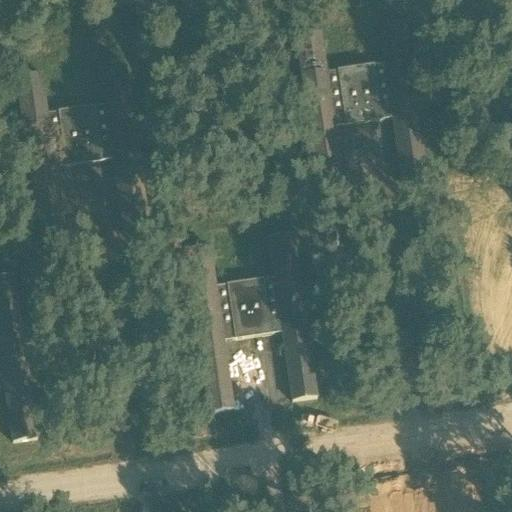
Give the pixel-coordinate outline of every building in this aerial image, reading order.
[(132,0),(136,21),(167,16),(165,0),(241,0),(242,5),(271,1),(270,0),(132,0)] [(299,38),(322,200),(348,197),(339,132),(391,124),(401,189),(428,184),(404,24),(377,27),(385,69),(331,77),(325,34),(299,38)] [(16,79),(39,242),(67,238),(57,173),(115,164),(125,229),(152,225),(129,63),(101,67),(107,109),(49,118),(43,75),(16,79)] [(511,243),(496,246),(491,207),(468,210),(481,304),(511,299),(511,243)] [(183,247),(206,412),(236,408),(227,345),(282,337),(291,400),(322,395),(298,231),(268,235),(274,280),(219,288),(212,243),(183,247)] [(0,374),(4,374),(14,439),(37,435),(15,279),(0,281),(0,374)] [(447,511),(393,511),(392,493),(363,496),(364,511),(478,511),(475,481),(445,484),(447,511)]
